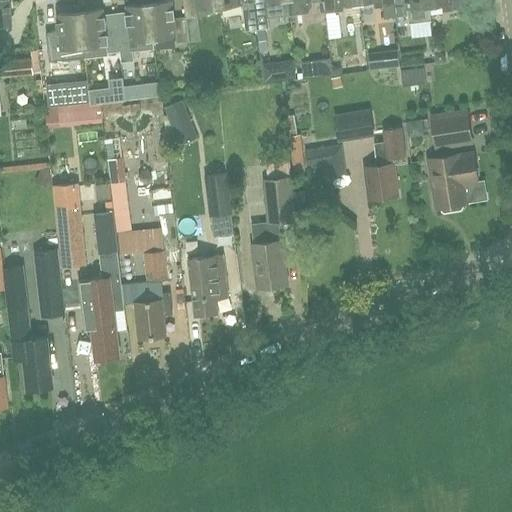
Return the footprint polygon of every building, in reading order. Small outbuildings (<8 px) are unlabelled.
[(8,0),(0,0),(0,23),(11,22),(8,0)] [(155,49),(153,38),(148,0),(141,0),(142,2),(126,4),(127,9),(115,10),(115,13),(117,24),(116,24),(120,50),(121,61),(121,60),(132,59),(132,52),(155,49)] [(188,41),(185,15),(173,17),(171,0),(163,0),(155,1),(155,0),(148,0),(153,38),(176,35),(176,42),(188,41)] [(183,0),(185,15),(188,41),(200,39),(196,8),(219,6),(218,0),(183,0)] [(253,0),(218,0),(219,6),(242,3),(246,30),(257,28),(253,0)] [(253,0),(257,28),(269,27),(268,18),(290,16),(288,0),(253,0)] [(288,0),(290,16),(291,19),(302,18),(307,9),(312,8),(314,3),(319,2),(319,7),(325,7),(323,0),(288,0)] [(323,0),(325,7),(325,13),(336,11),(336,4),(358,1),(358,0),(323,0)] [(358,0),(358,1),(364,0),(381,0),(382,6),(383,6),(384,18),(396,17),(393,0),(358,0)] [(393,0),(396,17),(408,15),(407,7),(429,5),(428,0),(393,0)] [(472,0),(428,0),(429,5),(452,2),(453,9),(465,8),(465,6),(473,5),(472,0)] [(84,46),(79,4),(72,5),(72,10),(56,12),(59,31),(47,32),(50,57),(62,56),(61,49),(84,46)] [(104,25),(103,15),(102,7),(86,9),(85,4),(79,4),(84,46),(106,43),(107,51),(107,52),(120,50),(116,24),(104,25)] [(359,40),(372,40),(372,19),(359,19),(359,40)] [(369,69),(400,66),(398,50),(368,53),(369,69)] [(0,77),(11,77),(34,74),(32,58),(0,60),(0,77)] [(304,81),(320,79),(318,63),(302,65),(304,81)] [(432,65),(408,69),(411,88),(435,84),(432,65)] [(334,88),(343,86),(342,76),(332,78),(334,88)] [(126,101),(124,87),(123,78),(109,80),(110,88),(112,103),(126,101)] [(90,102),(90,101),(89,91),(88,81),(47,84),(49,106),(90,102)] [(154,95),(152,84),(125,87),(126,98),(154,95)] [(175,102),(164,107),(167,115),(172,127),(177,140),(180,146),(198,138),(190,120),(182,100),(175,102)] [(436,150),(474,144),(468,108),(430,114),(436,150)] [(342,139),(374,133),(371,114),(339,119),(342,139)] [(392,164),(405,162),(400,126),(383,129),(384,141),(373,143),(376,165),(366,166),(370,199),(396,195),(392,164)] [(321,168),(321,165),(327,164),(329,173),(345,170),(344,161),(342,145),(304,150),(307,170),(321,168)] [(304,169),(305,169),(303,150),(292,152),(295,173),(304,171),(304,169)] [(461,203),(466,202),(463,184),(476,181),(472,153),(458,155),(438,158),(440,170),(432,172),(437,207),(442,206),(443,210),(445,212),(460,209),(462,206),(461,203)] [(108,159),(111,184),(125,182),(122,158),(108,159)] [(211,202),(214,225),(233,223),(230,200),(227,173),(208,175),(211,202)] [(267,224),(296,220),(292,175),(263,179),(267,224)] [(111,184),(117,232),(121,231),(132,230),(125,182),(111,184)] [(81,205),(55,207),(60,267),(86,265),(81,205)] [(99,253),(117,250),(112,212),(94,214),(99,253)] [(124,254),(144,252),(148,281),(169,279),(163,227),(132,230),(121,231),(124,254)] [(284,253),(286,253),(284,239),(253,242),(257,286),(287,283),(284,253)] [(35,252),(40,297),(60,294),(55,250),(35,252)] [(103,285),(80,287),(82,305),(83,311),(85,328),(92,327),(96,359),(119,357),(113,311),(125,310),(117,250),(99,253),(103,285)] [(188,258),(195,314),(218,312),(216,297),(228,296),(222,254),(188,258)] [(29,339),(25,306),(20,266),(4,268),(9,308),(15,359),(24,358),(28,389),(51,387),(45,337),(29,339)] [(163,315),(172,314),(169,292),(160,294),(160,299),(134,302),(139,339),(166,335),(163,315)] [(44,509),(51,506),(48,499),(41,501),(44,509)]
